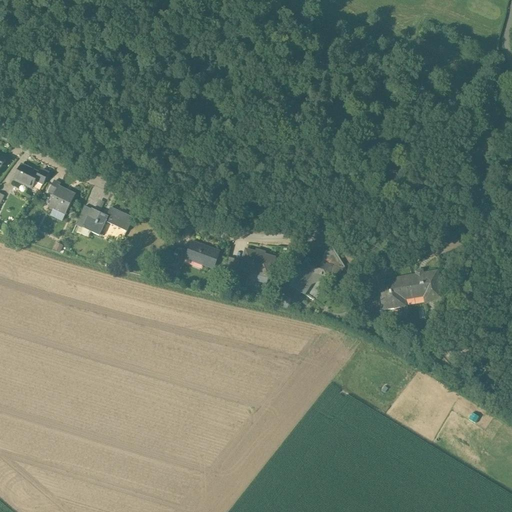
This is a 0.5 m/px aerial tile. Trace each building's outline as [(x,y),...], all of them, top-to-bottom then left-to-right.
[(39,175),(21,166),(14,181),(32,190),(35,182),(43,185),(48,175),(41,171),(39,175)] [(75,196),(59,188),(60,185),(54,182),(49,193),(54,196),(49,208),(65,216),(75,196)] [(133,220),(111,209),(107,218),(98,213),(88,233),(99,238),(106,223),(127,233),(133,220)] [(92,211),(83,230),(88,233),(98,213),(92,211)] [(220,254),(191,244),(186,260),(214,270),(220,254)] [(332,248),(326,254),(329,267),(347,272),(332,248)] [(188,253),(176,249),(170,267),(181,271),(188,253)] [(274,259),(246,251),(241,270),(269,278),(274,259)] [(229,258),(225,273),(236,276),(240,261),(229,258)] [(307,260),(290,287),(314,301),(322,287),(310,279),(314,273),(320,275),(320,276),(323,277),(327,278),(327,280),(326,283),(343,287),(352,281),(347,272),(329,267),(307,260)] [(437,273),(378,282),(383,311),(401,308),(400,299),(429,294),(431,303),(442,301),(437,273)] [(291,298),(286,295),(281,301),(286,304),(291,298)]
